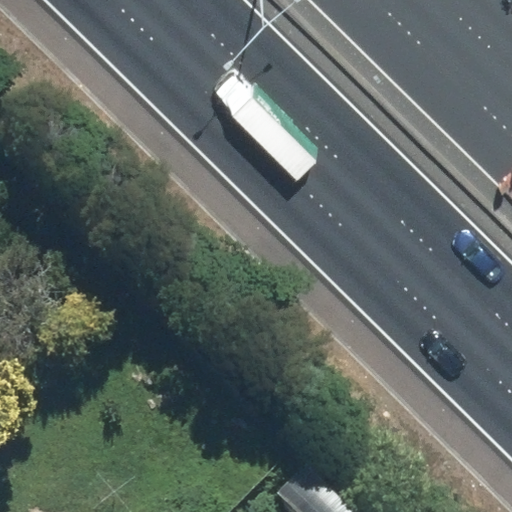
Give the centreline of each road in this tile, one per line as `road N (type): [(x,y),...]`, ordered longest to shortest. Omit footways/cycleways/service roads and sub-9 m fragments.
road 1 (motorway): [(511,329),(178,0)]
road 2 (motorway): [(378,0),(511,131)]
